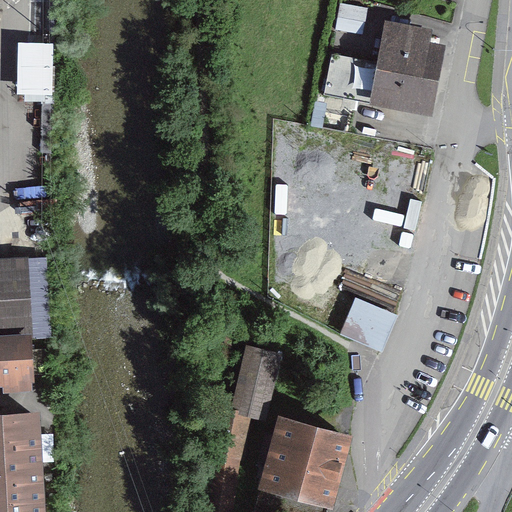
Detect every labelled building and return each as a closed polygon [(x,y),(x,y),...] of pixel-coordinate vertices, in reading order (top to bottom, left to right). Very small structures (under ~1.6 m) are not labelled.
[(338,31),(364,36),(368,10),(342,6),(338,31)] [(427,30),(387,23),(379,63),(334,55),(326,91),(429,105),(439,43),(424,40),(427,30)] [(0,326),(31,324),(27,268),(0,269),(0,326)] [(366,293),(350,332),(392,349),(408,310),(366,293)] [(0,399),(36,397),(31,324),(0,326),(0,399)] [(294,352),(251,340),(234,401),(278,413),(294,352)] [(47,511),(43,415),(0,417),(0,511),(47,511)] [(342,433),(284,418),(268,479),(326,494),(342,433)]
